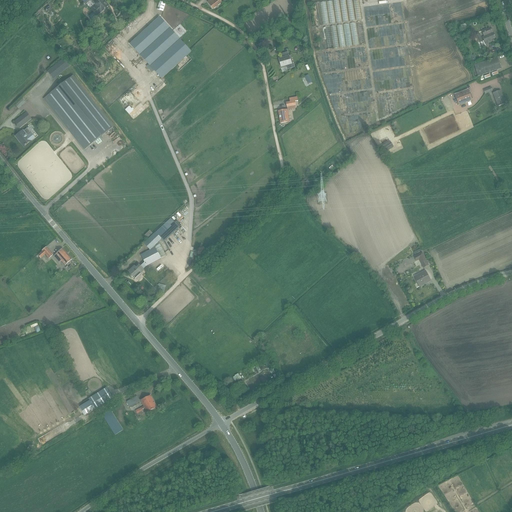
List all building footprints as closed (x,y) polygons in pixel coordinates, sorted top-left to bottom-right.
[(103,0),(93,0),(92,1),(96,6),(92,10),(97,16),(108,6),(103,0)] [(219,0),(209,0),(207,2),(213,9),(222,3),(219,0)] [(328,21),(364,18),(361,0),(327,0),(326,0),(327,5),(330,4),(331,8),(326,8),(328,21)] [(159,17),(156,20),(130,44),(162,79),(191,52),(159,17)] [(491,40),(495,38),(493,33),(490,27),(482,31),(484,37),(482,38),(486,44),(492,42),(491,40)] [(479,34),(476,36),(473,37),(477,44),(483,42),(479,34)] [(294,67),(291,56),(288,57),(287,53),(282,54),(283,58),(279,59),(281,67),(287,65),(288,69),(294,67)] [(497,58),(492,59),(474,65),(478,77),(501,69),(497,58)] [(70,66),(64,59),(48,72),(53,79),(70,66)] [(44,99),(85,150),(113,127),(72,76),(44,99)] [(469,92),(468,90),(455,94),(457,99),(458,102),(459,105),(472,100),(472,99),(470,96),(471,95),(470,92),(469,93),(469,92)] [(496,92),(493,93),(498,106),(505,104),(500,90),(496,92)] [(286,103),(287,107),(295,105),(295,102),(298,101),(297,97),(289,99),(290,102),(286,103)] [(15,105),(19,109),(25,102),(22,98),(15,105)] [(287,110),(283,110),(278,111),(280,123),(290,122),(287,110)] [(26,113),(19,119),(15,122),(20,128),(31,119),(26,113)] [(35,138),(30,131),(26,135),(23,131),(16,136),(18,139),(19,139),(21,142),(20,142),(24,147),(25,145),(25,146),(26,145),(31,141),(35,138)] [(383,146),(381,147),(385,153),(386,152),(389,151),(394,148),(390,142),(383,146)] [(154,228),(148,233),(151,236),(157,231),(154,228)] [(150,250),(141,255),(145,262),(147,266),(166,256),(160,245),(160,244),(158,242),(161,239),(160,237),(155,233),(144,244),(150,250)] [(49,259),(53,255),(46,247),(42,251),(43,251),(38,255),(41,258),(45,254),(49,259)] [(72,259),(62,249),(54,256),(60,263),(61,261),(65,265),(72,259)] [(422,252),(414,257),(416,261),(419,260),(423,268),(429,265),(422,252)] [(144,270),(138,264),(135,267),(134,266),(128,272),(135,279),(144,270)] [(416,280),(417,283),(419,287),(431,281),(425,271),(414,277),(416,280)] [(85,416),(113,398),(106,388),(89,399),(90,401),(79,407),(85,416)] [(150,395),(146,398),(141,401),(144,406),(136,411),(137,414),(146,410),(147,412),(157,407),(150,395)] [(127,402),(129,407),(139,401),(137,396),(127,402)]
